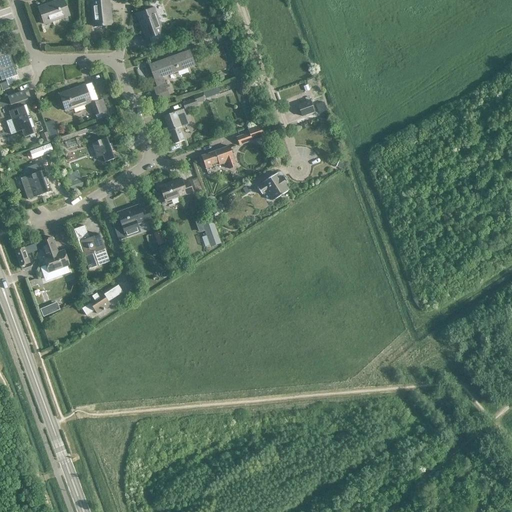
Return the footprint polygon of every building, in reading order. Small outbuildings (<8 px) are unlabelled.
[(45,24),(69,15),(63,0),(61,0),(39,8),(45,24)] [(94,27),(111,25),(108,0),(98,0),(91,1),(94,27)] [(146,39),(163,33),(154,9),(138,14),(146,39)] [(0,77),(1,81),(17,75),(8,51),(3,53),(0,45),(0,77)] [(189,51),(183,53),(150,66),(158,87),(154,89),(156,95),(167,91),(165,85),(162,77),(194,65),(189,51)] [(9,88),(7,82),(0,84),(2,91),(9,88)] [(65,111),(90,102),(84,86),(60,95),(65,111)] [(229,86),(204,95),(206,100),(230,91),(229,86)] [(21,92),(0,99),(0,107),(10,104),(12,111),(9,112),(11,120),(7,122),(11,135),(16,133),(21,131),(24,138),(33,135),(36,134),(33,127),(30,119),(28,113),(26,106),(17,109),(15,104),(24,101),(21,92)] [(192,97),(194,100),(183,104),(185,110),(196,106),(195,103),(204,100),(201,93),(192,97)] [(103,100),(98,102),(102,113),(103,118),(108,116),(103,100)] [(297,105),(302,116),(313,112),(309,100),(297,105)] [(95,115),(102,113),(98,102),(91,104),(95,115)] [(179,128),(183,127),(189,125),(185,114),(183,110),(164,117),(174,145),(184,141),(179,128)] [(249,133),(237,138),(239,145),(252,141),(263,137),(259,125),(248,130),(249,133)] [(105,163),(114,159),(112,152),(114,152),(111,144),(109,145),(107,138),(92,143),(97,158),(103,156),(105,163)] [(53,152),(50,144),(31,151),(34,158),(53,152)] [(232,167),(236,166),(229,146),(201,156),(205,167),(218,162),(219,165),(230,161),(232,167)] [(28,200),(49,192),(46,186),(49,185),(46,177),(44,178),(42,171),(43,171),(40,162),(29,166),(32,174),(20,178),(28,200)] [(273,201),(289,190),(285,185),(288,183),(284,177),(281,179),(278,173),(262,183),(262,185),(257,188),(262,195),(267,191),(273,201)] [(81,178),(68,183),(71,192),(84,187),(81,178)] [(186,196),(193,193),(188,181),(182,184),(181,179),(159,187),(165,203),(186,195),(186,196)] [(121,220),(113,223),(120,241),(141,233),(138,225),(145,222),(145,223),(151,221),(146,208),(140,211),(139,206),(118,213),(121,220)] [(211,217),(201,221),(210,247),(221,243),(211,217)] [(98,266),(109,263),(100,235),(89,239),(85,226),(74,230),(84,258),(84,257),(89,269),(97,266),(93,254),(94,254),(98,266)] [(161,231),(154,234),(158,245),(165,243),(161,231)] [(49,274),(69,266),(64,251),(58,253),(53,238),(40,242),(46,258),(43,258),(49,274)] [(20,267),(29,263),(24,248),(15,252),(20,267)] [(108,302),(123,293),(118,286),(104,295),(102,292),(97,295),(97,294),(92,297),(92,298),(88,301),(90,304),(82,309),(86,316),(94,311),(97,314),(110,306),(108,302)]
